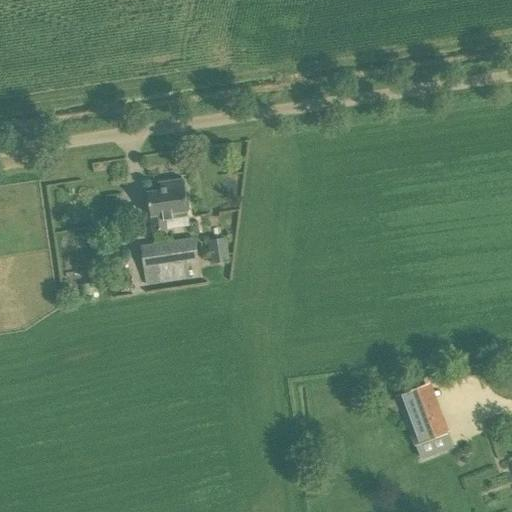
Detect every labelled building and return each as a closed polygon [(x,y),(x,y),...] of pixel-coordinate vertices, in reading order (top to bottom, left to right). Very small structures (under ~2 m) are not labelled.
[(153,232),(166,230),(165,221),(188,218),(183,180),(166,182),(167,190),(148,193),(153,232)] [(146,285),(189,278),(187,263),(198,262),(194,238),(140,246),(146,285)] [(226,240),(208,243),(212,266),(230,263),(226,240)] [(113,256),(114,277),(131,276),(129,255),(113,256)] [(421,438),(453,428),(436,377),(404,388),(421,438)] [(388,415),(399,411),(394,399),(383,403),(388,415)] [(453,448),(448,433),(416,445),(421,460),(453,448)]
